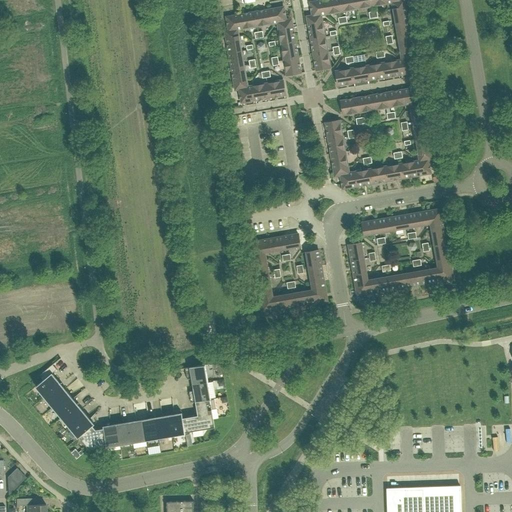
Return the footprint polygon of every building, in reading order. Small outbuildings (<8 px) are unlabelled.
[(323,0),(310,2),(313,16),(307,17),(308,24),(322,21),(321,15),(326,14),(323,0)] [(324,0),(323,0),(326,14),(341,11),(339,0),(324,0)] [(339,0),(341,11),(356,9),(354,0),(339,0)] [(354,0),(356,9),(372,6),(370,0),(354,0)] [(405,7),(403,0),(401,0),(400,0),(386,0),(387,3),(392,2),(393,9),(405,7)] [(293,27),(291,19),(286,20),(284,7),(270,9),(273,23),(278,22),(279,29),(293,27)] [(408,22),(405,7),(393,9),(396,24),(408,22)] [(257,26),(273,23),(270,9),(255,12),(257,26)] [(240,15),(242,29),(257,26),(255,12),(240,15)] [(227,17),(229,30),(225,31),(226,38),(238,36),(237,29),(242,29),(240,15),(227,17)] [(325,37),(322,21),(308,24),(311,39),(325,37)] [(410,36),(408,22),(396,24),(398,38),(410,36)] [(295,42),(293,27),(279,29),(281,44),(295,42)] [(226,38),(229,53),(241,51),(238,36),(226,38)] [(413,51),(410,36),(398,38),(401,53),(413,51)] [(314,54),(327,52),(325,37),(311,39),(314,54)] [(298,57),(295,42),(281,44),(284,60),(298,57)] [(229,53),(232,68),(244,65),(241,51),(229,53)] [(411,59),(414,58),(413,51),(401,53),(402,60),(397,61),(400,74),(413,72),(412,68),(411,59)] [(314,54),(316,70),(330,68),(327,52),(314,54)] [(287,75),(301,73),(298,57),(284,60),(287,75)] [(384,77),(400,74),(397,61),(382,63),(384,77)] [(367,66),(369,80),(384,77),(382,63),(367,66)] [(232,68),(234,82),(246,80),(244,65),(232,68)] [(351,69),(354,82),(369,80),(367,66),(351,69)] [(335,71),(338,85),(354,82),(351,69),(335,71)] [(239,89),(241,98),(241,102),(255,100),(252,86),(247,87),(246,80),(234,82),(235,90),(239,89)] [(283,81),(268,83),(270,97),(286,94),(283,81)] [(268,83),(254,86),(252,86),(255,100),(270,97),(268,83)] [(418,101),(416,88),(402,90),(405,104),(410,103),(411,110),(423,108),(422,100),(418,101)] [(387,93),(390,107),(405,104),(402,90),(387,93)] [(372,96),(374,109),(390,107),(387,93),(372,96)] [(356,98),(359,112),(374,109),(372,96),(356,98)] [(341,101),(343,115),(359,112),(356,98),(341,101)] [(425,122),(423,108),(411,110),(413,125),(425,122)] [(339,120),(326,122),(328,138),(342,136),(339,120)] [(428,137),(425,122),(413,125),(416,139),(428,137)] [(342,136),(328,138),(331,154),(345,151),(342,136)] [(419,154),(431,152),(428,137),(416,139),(419,154)] [(331,154),(334,169),(348,166),(345,151),(331,154)] [(415,161),(417,175),(430,173),(428,160),(432,159),(431,152),(419,154),(420,161),(415,161)] [(400,164),(402,178),(417,175),(415,161),(400,164)] [(384,167),(387,181),(402,178),(400,164),(384,167)] [(353,172),(349,173),(348,166),(334,169),(335,176),(341,175),(343,188),(356,186),(353,172)] [(369,169),(371,183),(387,181),(384,167),(369,169)] [(353,172),(356,186),(371,183),(369,169),(353,172)] [(444,228),(441,209),(424,212),(426,224),(431,223),(432,230),(444,228)] [(426,224),(424,212),(408,215),(410,227),(426,224)] [(410,227),(408,215),(393,217),(395,229),(410,227)] [(395,229),(393,217),(378,220),(380,232),(395,229)] [(362,223),(364,235),(380,232),(378,220),(362,223)] [(435,246),(447,243),(444,228),(432,230),(435,246)] [(285,249),(301,246),(298,234),(283,237),(285,249)] [(283,237),(267,239),(269,251),(285,249),(283,237)] [(267,239),(250,242),(254,261),(266,259),(265,252),(269,251),(267,239)] [(361,242),(349,244),(351,260),(363,258),(361,242)] [(437,261),(449,259),(447,243),(435,246),(437,261)] [(318,250),(306,252),(309,268),(321,265),(318,250)] [(366,273),(363,258),(351,260),(354,276),(366,273)] [(254,261),(256,277),(268,275),(266,259),(254,261)] [(434,269),(436,281),(453,278),(449,259),(437,261),(439,268),(434,269)] [(321,265),(309,268),(312,283),(324,281),(321,265)] [(418,272),(420,284),(436,281),(434,269),(418,272)] [(403,274),(405,286),(420,284),(418,272),(403,274)] [(367,281),(366,273),(354,276),(357,295),(374,292),(372,280),(367,281)] [(388,277),(390,289),(405,286),(403,274),(388,277)] [(256,277),(259,292),(271,290),(268,275),(256,277)] [(372,280),(374,292),(390,289),(388,277),(372,280)] [(310,303),(327,300),(324,281),(312,283),(313,290),(308,291),(310,303)] [(259,292),(263,311),(279,308),(277,296),(272,297),(271,290),(259,292)] [(295,306),(310,303),(308,291),(293,294),(295,306)] [(279,308),(295,306),(293,294),(277,296),(279,308)] [(57,369),(53,364),(39,375),(43,380),(37,386),(45,396),(62,383),(61,382),(60,383),(52,373),(57,369)] [(207,382),(204,365),(185,368),(186,374),(185,374),(186,374),(187,379),(191,379),(192,384),(207,382)] [(190,397),(191,403),(195,402),(210,399),(207,382),(192,384),(193,390),(189,391),(190,396),(189,397),(190,397)] [(61,384),(62,383),(45,396),(54,406),(69,394),(61,384)] [(78,403),(77,403),(69,394),(54,406),(62,416),(78,403)] [(213,419),(210,399),(195,402),(198,415),(199,421),(213,419)] [(78,404),(79,403),(78,403),(62,416),(70,427),(86,414),(78,404)] [(182,413),(181,413),(168,415),(172,435),(185,432),(182,418),(183,418),(182,413)] [(95,424),(94,424),(86,414),(70,427),(79,437),(92,426),(93,426),(95,424)] [(156,417),(155,416),(159,437),(172,435),(168,415),(156,417)] [(185,432),(214,427),(215,427),(213,419),(199,421),(198,415),(183,418),(182,418),(185,432)] [(155,416),(155,417),(142,419),(146,439),(159,437),(155,416)] [(129,420),(133,441),(146,439),(142,419),(130,421),(129,420)] [(129,420),(129,422),(116,424),(120,443),(133,441),(129,420)] [(116,424),(103,426),(103,428),(104,428),(107,446),(120,443),(116,424)] [(79,437),(89,449),(107,446),(104,428),(103,428),(96,430),(93,426),(92,426),(79,437)] [(76,459),(80,455),(75,450),(71,453),(76,459)] [(26,477),(16,468),(13,471),(22,481),(26,477)] [(461,511),(460,486),(387,489),(388,511),(461,511)] [(26,505),(26,511),(45,511),(46,504),(35,505),(35,498),(16,499),(16,506),(26,505)] [(193,511),(193,500),(166,501),(166,511),(193,511)]
